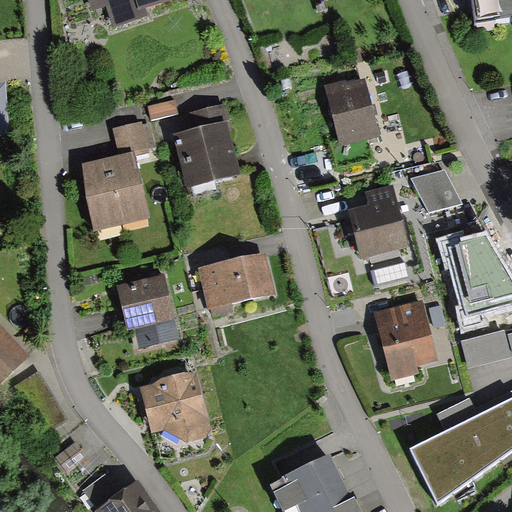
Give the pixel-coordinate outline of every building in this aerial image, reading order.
[(146,8),(170,0),(89,0),(93,10),(107,6),(113,27),(148,15),(146,8)] [(511,0),(471,0),(476,29),(511,23),(511,0)] [(326,85),(341,146),(381,136),(366,77),(347,82),(346,80),(326,85)] [(151,120),(178,113),(175,100),(148,107),(151,120)] [(188,188),(242,174),(228,120),(230,119),(226,104),(191,113),(195,129),(174,134),(188,188)] [(119,160),(143,154),(136,124),(112,130),(119,160)] [(94,237),(143,225),(127,161),(78,173),(94,237)] [(428,212),(462,204),(445,170),(411,179),(428,212)] [(360,259),(409,247),(393,185),(365,192),(369,204),(347,210),(360,259)] [(465,326),(481,321),(479,310),(511,301),(511,290),(486,237),(446,246),(465,326)] [(234,313),(232,303),(275,294),(267,252),(200,266),(209,308),(212,307),(214,317),(234,313)] [(405,262),(371,270),(375,286),(409,277),(405,262)] [(140,350),(172,340),(155,281),(122,290),(140,350)] [(417,366),(437,360),(422,301),(374,313),(392,380),(419,373),(417,366)] [(442,305),(430,308),(434,327),(446,324),(442,305)] [(505,330),(461,341),(468,368),(511,357),(505,330)] [(0,378),(20,360),(0,337),(0,378)] [(40,434),(63,421),(37,376),(14,389),(40,434)] [(165,445),(199,437),(185,376),(151,384),(153,393),(145,395),(153,428),(160,426),(165,445)] [(511,398),(480,414),(471,399),(438,415),(446,431),(411,448),(439,504),(511,452),(511,398)] [(284,511),(357,511),(328,455),(270,484),(284,511)] [(100,511),(141,511),(126,487),(96,506),(100,511)]
